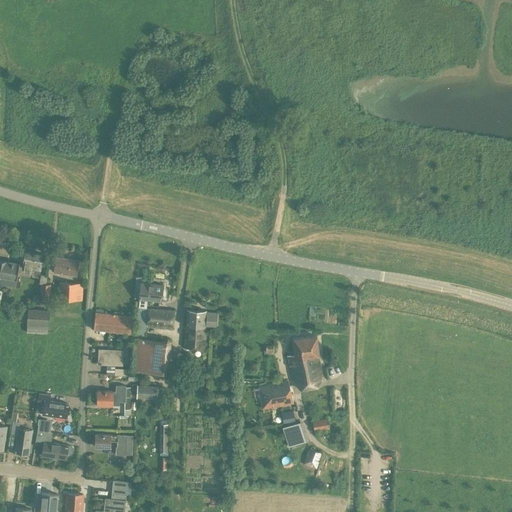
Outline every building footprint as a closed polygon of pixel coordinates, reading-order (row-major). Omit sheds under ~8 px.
[(25,251),(22,267),(30,269),(29,273),(33,273),(32,275),(39,276),(40,269),(41,269),(42,264),(44,264),(46,254),(25,251)] [(76,275),(78,260),(57,256),(54,271),(76,275)] [(0,297),(1,290),(0,289),(0,283),(15,286),(16,282),(19,263),(0,259),(0,297)] [(82,300),(83,283),(59,282),(58,298),(82,300)] [(138,306),(146,307),(147,299),(161,301),(163,285),(141,282),(139,298),(138,306)] [(49,302),(51,284),(41,283),(39,301),(49,302)] [(146,307),(138,306),(135,336),(146,336),(147,325),(172,328),(174,310),(146,307)] [(47,333),(49,310),(28,309),(27,332),(47,333)] [(187,309),(186,325),(196,326),(196,331),(205,332),(205,320),(214,321),(214,312),(206,312),(206,313),(205,313),(205,310),(187,309)] [(131,332),(133,315),(96,312),(94,328),(131,332)] [(186,328),(184,347),(204,348),(205,334),(205,332),(196,331),(196,326),(186,325),(186,328)] [(169,339),(138,336),(134,369),(165,372),(169,339)] [(294,385),(323,379),(318,355),(319,355),(317,336),(292,338),(294,355),(287,355),(294,385)] [(99,349),(99,363),(123,365),(124,350),(99,349)] [(263,409),(293,403),(289,381),(259,388),(263,409)] [(116,385),(116,391),(98,390),(97,404),(119,405),(119,401),(125,401),(126,386),(116,385)] [(157,398),(157,386),(137,385),(136,398),(151,399),(151,401),(159,401),(159,398),(157,398)] [(51,395),(39,394),(38,394),(36,412),(43,413),(43,414),(66,417),(68,403),(50,401),(51,395)] [(296,410),(286,413),(289,420),(298,417),(296,410)] [(292,421),(295,439),(306,437),(303,419),(292,421)] [(329,428),(327,419),(314,421),(316,431),(329,428)] [(13,422),(12,433),(17,434),(15,452),(16,452),(15,455),(23,456),(24,453),(29,454),(29,452),(31,452),(32,444),(30,444),(32,429),(19,427),(19,422),(16,421),(13,421),(13,422)] [(66,459),(67,453),(71,454),(73,452),(74,448),(72,446),(68,445),(48,442),(49,432),(38,430),(36,441),(44,442),(42,455),(66,459)] [(126,454),(127,435),(96,433),(95,447),(110,447),(111,441),(117,442),(117,447),(116,447),(116,454),(126,454)] [(317,467),(323,452),(309,447),(303,462),(317,467)] [(95,510),(95,511),(123,511),(126,495),(130,496),(132,483),(113,481),(111,499),(105,498),(103,511),(95,510)] [(56,511),(58,494),(41,492),(38,511),(50,511),(56,511)] [(81,511),(83,494),(67,493),(65,511),(81,511)]
